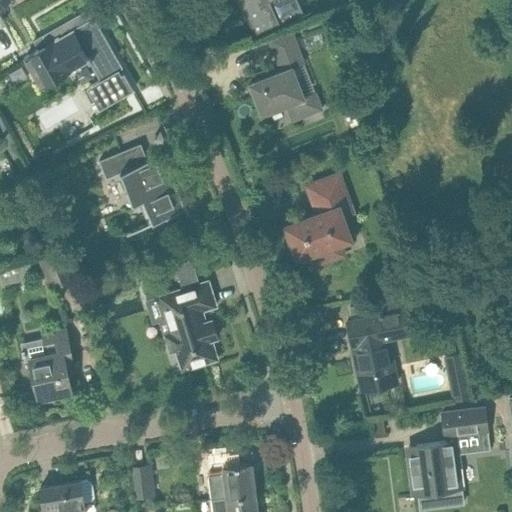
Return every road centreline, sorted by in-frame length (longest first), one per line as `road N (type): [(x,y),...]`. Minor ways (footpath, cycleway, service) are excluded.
road 1 (residential): [(291,404),(218,173),(135,0)]
road 2 (residential): [(0,458),(291,404)]
